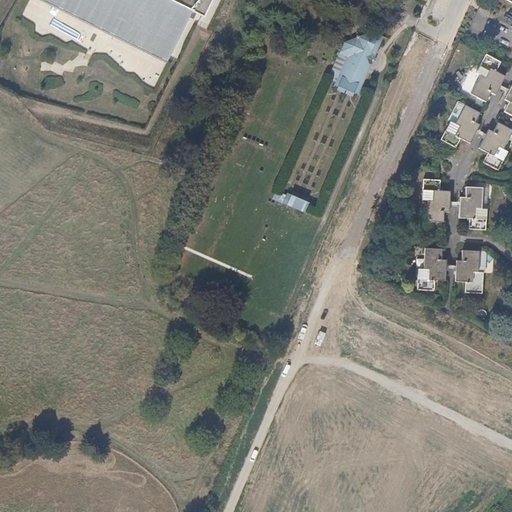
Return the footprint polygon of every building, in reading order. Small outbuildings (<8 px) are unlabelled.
[(212,0),(45,0),(167,60),(192,11),(205,17),(212,0)] [(372,55),(380,36),(371,31),(359,36),(357,35),(355,38),(344,42),(339,52),(349,56),(343,69),(341,68),(338,75),(362,85),(364,78),(362,77),(368,63),(371,64),(375,56),(372,55)] [(383,37),(380,36),(372,55),(375,56),(383,37)] [(361,88),(362,85),(338,75),(341,68),(343,69),(349,56),(339,52),(327,79),(335,82),(332,88),(336,90),(338,87),(354,93),(352,97),(356,98),(361,88)] [(494,96),(497,91),(499,86),(504,77),(495,73),(500,63),(484,55),(475,73),(480,76),(470,95),(484,103),(489,93),(494,96)] [(371,64),(368,63),(362,77),(364,78),(371,64)] [(511,84),(509,91),(506,96),(504,101),(508,103),(503,112),(511,117),(511,84)] [(497,91),(506,96),(509,91),(499,86),(497,91)] [(468,144),(473,135),(476,130),(478,125),(473,123),(478,113),(463,106),(454,124),(448,122),(439,141),(454,149),(459,139),(468,144)] [(485,134),(482,139),(477,149),(486,153),(481,163),(496,171),(506,152),(502,150),(511,131),(496,123),(492,132),(487,130),(485,134)] [(473,135),(482,139),(485,134),(476,130),(473,135)] [(448,213),(448,208),(449,203),(449,192),(438,192),(439,181),(421,180),(420,201),(426,202),(425,222),(442,223),(442,213),(448,213)] [(458,202),(458,209),(457,219),(468,219),(467,230),(484,231),(485,210),(480,210),(481,188),(464,188),(464,199),(458,199),(458,202)] [(285,195),(276,191),(273,199),(306,213),(309,205),(310,203),(286,192),(285,195)] [(444,282),(444,272),(445,266),(445,260),(440,261),(441,250),(423,249),(422,270),(416,270),(415,291),(433,292),(433,282),(444,282)] [(454,267),(454,272),(453,282),(463,283),(463,294),(481,295),(482,274),(477,274),(478,252),(460,251),(460,262),(454,261),(454,267)]
